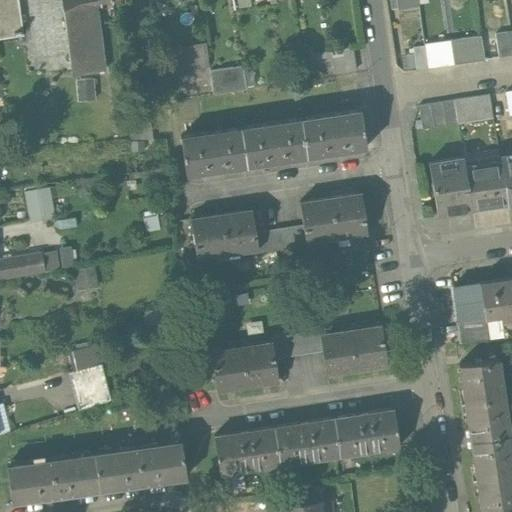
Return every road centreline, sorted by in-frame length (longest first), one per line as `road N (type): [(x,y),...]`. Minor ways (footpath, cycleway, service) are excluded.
road 1 (residential): [(426,385),(192,416)]
road 2 (residential): [(395,164),(182,191)]
road 3 (residential): [(395,164),(369,0)]
road 4 (residential): [(445,511),(426,385)]
road 5 (residential): [(179,511),(159,501),(56,511)]
road 6 (residential): [(426,385),(407,263)]
